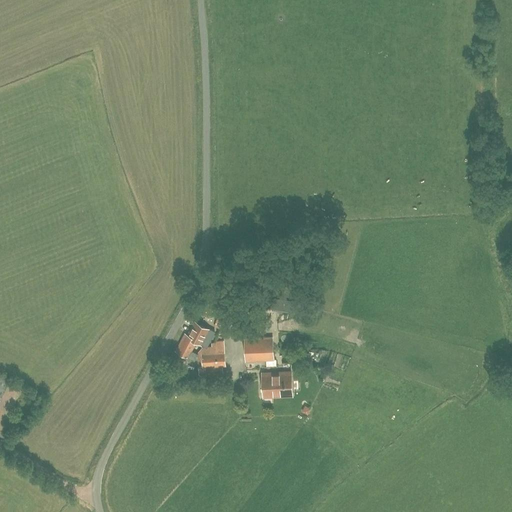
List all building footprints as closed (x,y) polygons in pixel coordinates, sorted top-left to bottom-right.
[(295,312),(297,300),(272,296),(270,308),(295,312)] [(188,334),(186,333),(176,351),(188,357),(196,341),(201,344),(209,328),(195,321),(188,334)] [(246,361),(274,359),(273,336),(244,338),(246,361)] [(212,366),(226,365),(224,351),(211,352),(212,366)] [(212,366),(211,352),(202,353),(203,367),(212,366)] [(293,394),(292,371),(262,373),(264,396),(293,394)] [(0,373),(0,396),(10,380),(0,373)] [(311,409),(308,407),(304,408),(302,412),(308,415),(311,409)]
